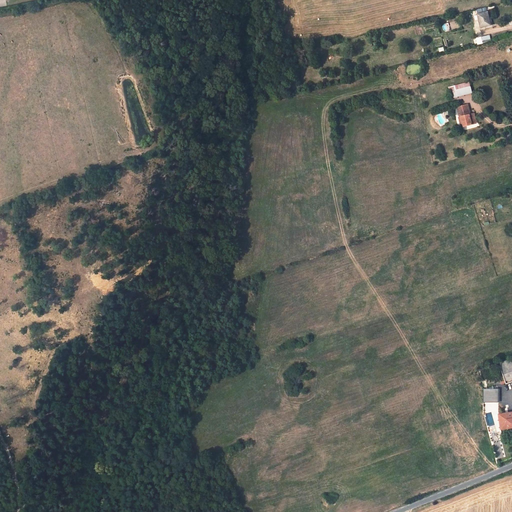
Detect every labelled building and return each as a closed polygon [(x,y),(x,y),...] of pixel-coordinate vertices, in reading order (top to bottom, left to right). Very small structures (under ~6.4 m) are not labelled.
[(481,27),(489,25),(487,17),(488,17),(487,12),(478,14),(481,27)] [(489,35),(476,38),(477,44),(491,41),(489,35)] [(470,86),(469,82),(454,85),(455,90),(470,86)] [(470,86),(455,90),(457,97),(472,94),(470,86)] [(476,122),(473,112),(468,113),(467,109),(469,108),(467,103),(457,106),(460,116),(461,116),(464,125),(476,122)] [(511,358),(500,363),(506,380),(511,378),(511,358)] [(501,429),(511,427),(511,412),(499,414),(501,429)]
